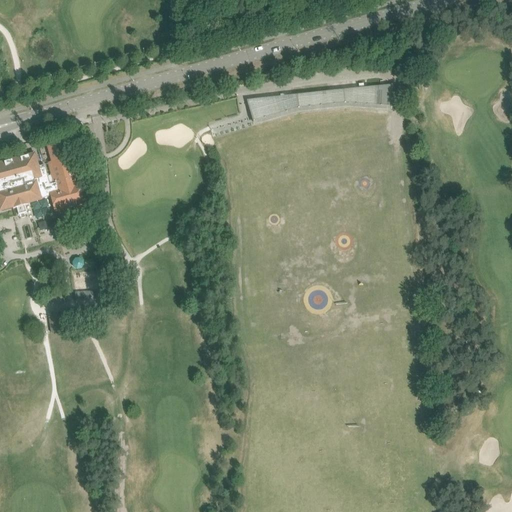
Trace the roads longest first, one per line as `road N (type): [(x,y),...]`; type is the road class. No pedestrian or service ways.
road 1 (tertiary): [(0,126),(435,0)]
road 2 (track): [(0,27),(20,94),(28,93),(162,57),(172,44),(171,0)]
road 3 (track): [(6,256),(49,251),(66,261),(89,247),(107,220),(94,99)]
